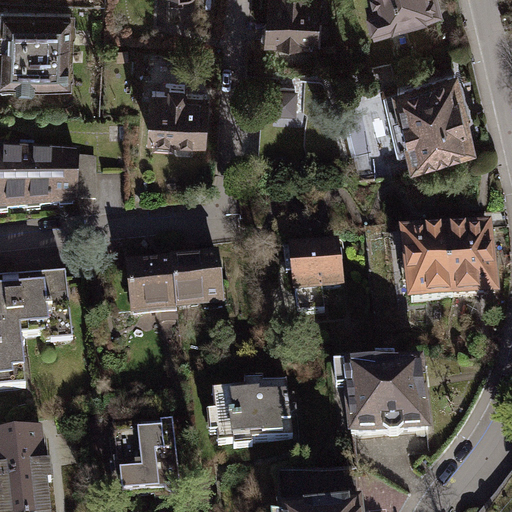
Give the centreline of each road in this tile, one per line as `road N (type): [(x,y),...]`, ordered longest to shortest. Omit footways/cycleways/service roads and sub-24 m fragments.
road 1 (residential): [(0,239),(226,219),(238,0)]
road 2 (residential): [(429,511),(483,442),(511,387)]
road 3 (residential): [(511,129),(482,0)]
